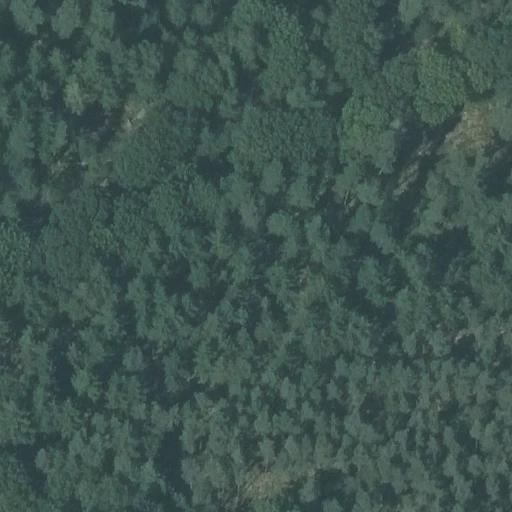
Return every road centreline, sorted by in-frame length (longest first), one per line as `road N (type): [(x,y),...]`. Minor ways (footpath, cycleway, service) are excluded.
road 1 (track): [(0,263),(511,61)]
road 2 (track): [(0,483),(127,511)]
